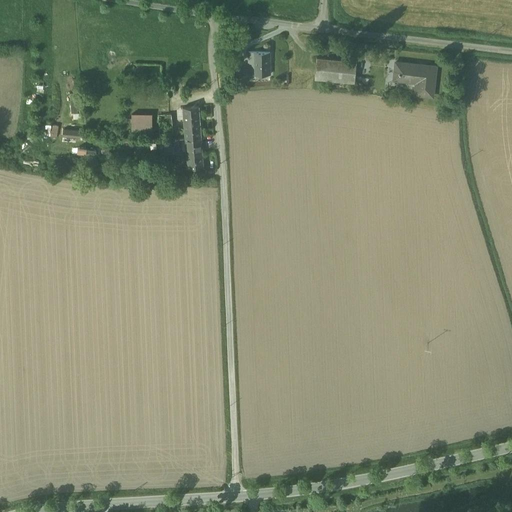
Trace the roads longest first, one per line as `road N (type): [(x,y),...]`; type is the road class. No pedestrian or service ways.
road 1 (residential): [(219,15),(212,79),(235,482),(244,495)]
road 2 (tertiary): [(511,436),(301,489),(244,495)]
road 3 (tertiary): [(244,495),(25,511)]
road 4 (residential): [(321,30),(511,48)]
